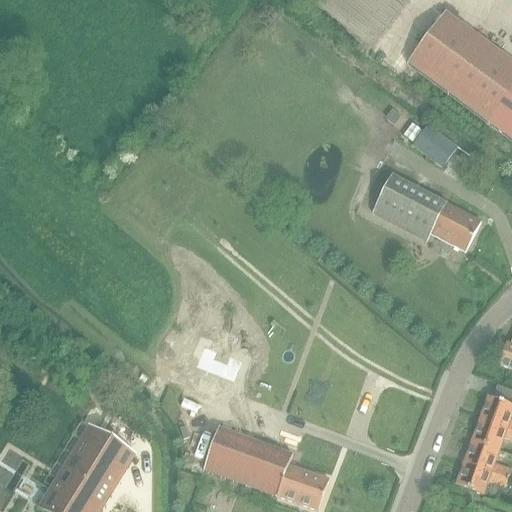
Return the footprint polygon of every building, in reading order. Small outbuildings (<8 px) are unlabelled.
[(511,62),(444,13),(406,64),(511,142),(511,62)] [(392,111),(386,118),(394,125),(400,118),(392,111)] [(406,112),(399,126),(409,132),(417,119),(406,112)] [(442,169),(457,149),(427,127),(412,147),(442,169)] [(426,243),(430,235),(465,254),(481,223),(392,177),(372,214),(426,243)] [(507,344),(499,366),(511,370),(511,342),(511,346),(507,344)] [(241,363),(203,349),(196,367),(233,382),(241,363)] [(479,421),(511,432),(511,422),(510,422),(511,415),(511,406),(487,398),(479,421)] [(511,442),(511,432),(479,421),(471,442),(499,452),(503,439),(511,442)] [(99,511),(134,457),(88,428),(38,510),(41,511),(99,511)] [(315,511),(317,511),(329,482),(293,469),(294,465),(290,463),(292,457),(218,430),(203,472),(276,498),(315,511)] [(464,464),(508,480),(511,471),(494,465),(499,452),(471,442),(464,464)] [(505,489),(508,480),(464,464),(455,486),(483,496),(488,482),(505,489)]
